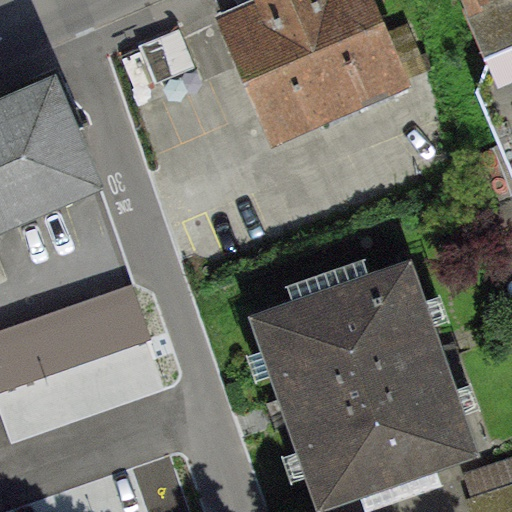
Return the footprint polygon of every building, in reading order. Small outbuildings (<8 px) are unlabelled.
[(349,0),(250,0),(184,29),(234,143),(383,77),(349,0)] [(511,0),(442,0),(511,168),(511,0)] [(8,87),(0,90),(0,224),(58,200),(8,87)] [(477,454),(409,267),(251,323),(319,511),(477,454)] [(117,293),(0,339),(0,383),(6,399),(138,347),(117,293)] [(511,511),(511,484),(469,500),(473,511),(511,511)]
